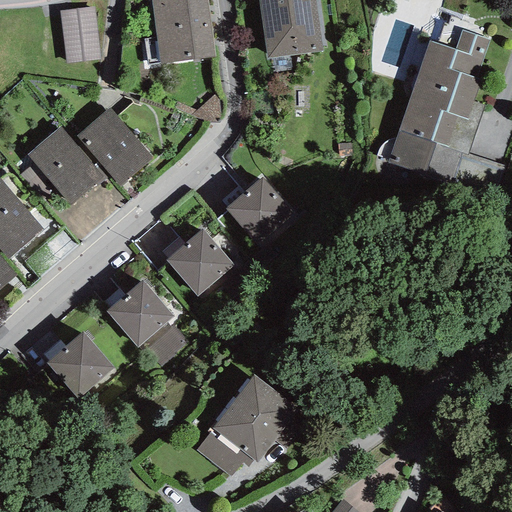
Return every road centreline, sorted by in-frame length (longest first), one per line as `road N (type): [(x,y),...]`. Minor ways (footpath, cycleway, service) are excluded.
road 1 (residential): [(0,343),(229,131),(238,102),(224,0)]
road 2 (residential): [(482,356),(248,511)]
road 3 (residential): [(482,356),(402,511)]
